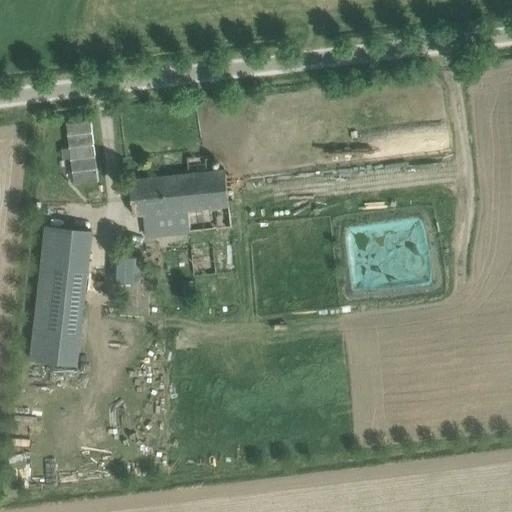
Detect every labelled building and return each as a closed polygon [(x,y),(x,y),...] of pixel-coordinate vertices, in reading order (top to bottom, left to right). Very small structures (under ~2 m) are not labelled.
[(98,181),(92,119),(67,122),(73,183),(98,181)] [(225,169),(130,179),(133,215),(169,211),(171,233),(231,226),(225,169)] [(45,225),(30,358),(78,364),(92,231),(45,225)] [(194,277),(216,273),(212,244),(189,248),(194,277)] [(137,249),(115,251),(116,271),(138,269),(137,249)]
